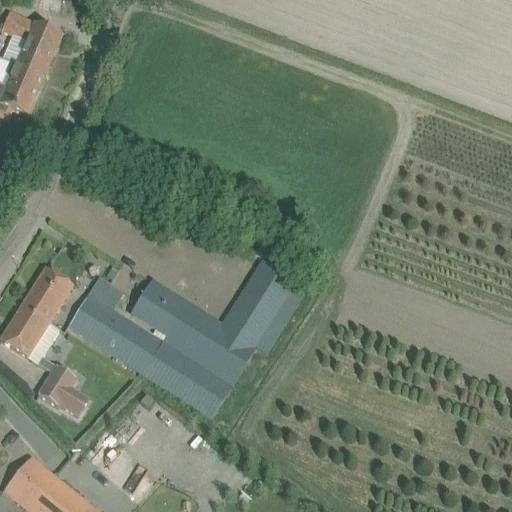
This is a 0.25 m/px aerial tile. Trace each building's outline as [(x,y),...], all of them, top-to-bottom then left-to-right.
[(11,16),(2,36),(13,41),(7,56),(17,60),(14,68),(16,69),(43,82),(62,38),(44,31),(11,16)] [(27,119),(43,82),(16,69),(11,67),(11,68),(0,62),(0,119),(7,123),(11,113),(27,119)] [(88,299),(68,330),(213,421),(256,352),(266,358),(307,292),(262,263),(221,328),(152,285),(132,318),(156,333),(152,339),(88,299)] [(58,336),(59,333),(49,327),(73,289),(63,283),(46,272),(21,311),(30,316),(29,317),(58,336)] [(0,344),(27,362),(34,351),(44,358),(58,336),(29,317),(30,316),(21,311),(0,344)] [(77,382),(56,369),(38,399),(58,412),(60,409),(77,421),(88,403),(71,392),(77,382)] [(146,398),(140,405),(147,411),(154,404),(146,397),(146,398)] [(124,488),(140,462),(127,455),(112,480),(124,488)] [(97,511),(45,473),(29,461),(5,494),(6,495),(2,500),(0,497),(0,511),(4,511),(11,503),(23,511),(97,511)]
